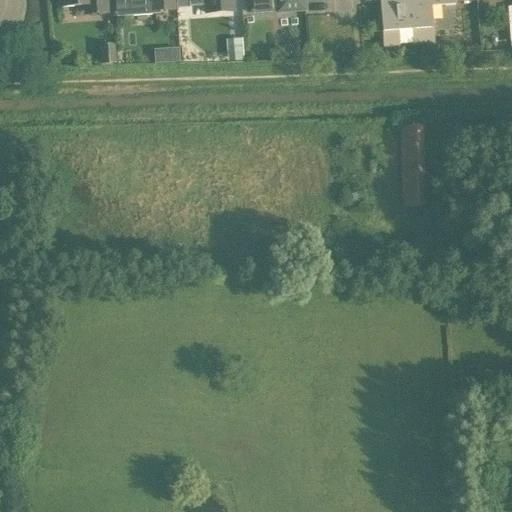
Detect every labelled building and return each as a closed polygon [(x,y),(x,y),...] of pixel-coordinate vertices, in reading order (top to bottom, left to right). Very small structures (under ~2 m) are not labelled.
[(59,0),(60,7),(91,5),(91,14),(107,13),(105,0),(59,0)] [(115,0),(116,9),(128,8),(129,12),(176,8),(175,0),(115,0)] [(188,0),(191,0),(205,0),(206,13),(229,11),(227,0),(188,0)] [(251,0),(253,13),(275,12),(276,14),(306,12),(305,0),(251,0)] [(379,0),(383,46),(433,42),(431,7),(455,5),(454,0),(379,0)] [(227,63),(244,62),(242,42),(225,44),(227,63)] [(100,65),(115,64),(114,44),(98,46),(100,65)] [(402,207),(423,207),(422,126),(401,127),(402,207)] [(370,161),(343,162),(344,225),(372,224),(370,161)] [(417,263),(442,261),(440,237),(415,239),(417,263)]
